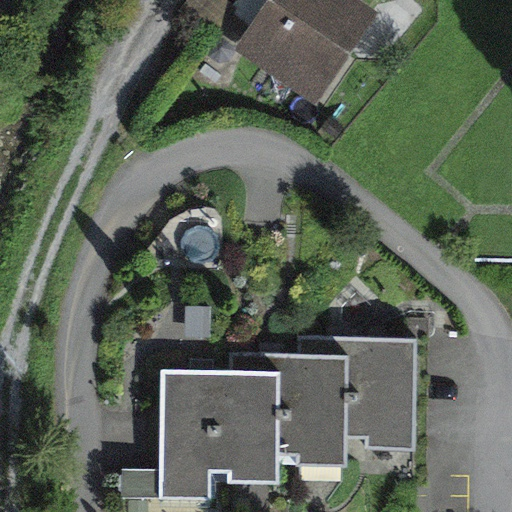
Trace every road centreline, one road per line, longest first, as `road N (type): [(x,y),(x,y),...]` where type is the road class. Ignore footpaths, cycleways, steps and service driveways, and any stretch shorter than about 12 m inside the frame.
road 1 (residential): [(497,386),(493,339),(478,308),(336,187),(280,156),(192,153),(133,191),(92,275),(81,348),(84,511)]
road 2 (residential): [(495,511),(497,386)]
